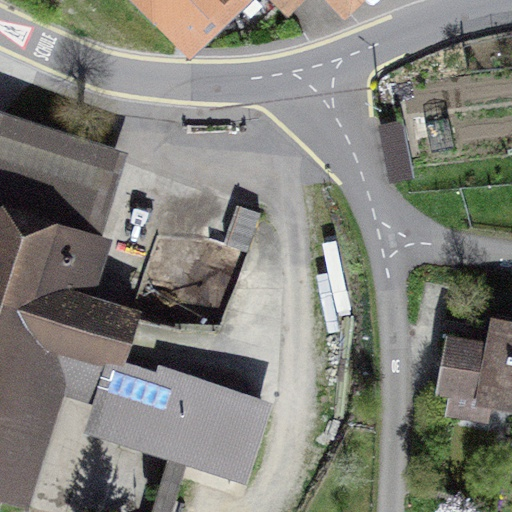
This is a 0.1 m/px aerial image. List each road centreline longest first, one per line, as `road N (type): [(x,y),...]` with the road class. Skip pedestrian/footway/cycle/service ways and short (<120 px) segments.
road 1 (unclassified): [(0,32),(93,70),(213,93),(320,69)]
road 2 (residential): [(387,226),(389,511)]
road 3 (unclassified): [(320,69),(420,28),(511,5)]
road 4 (residential): [(320,69),(387,226)]
road 5 (residential): [(387,226),(511,250)]
